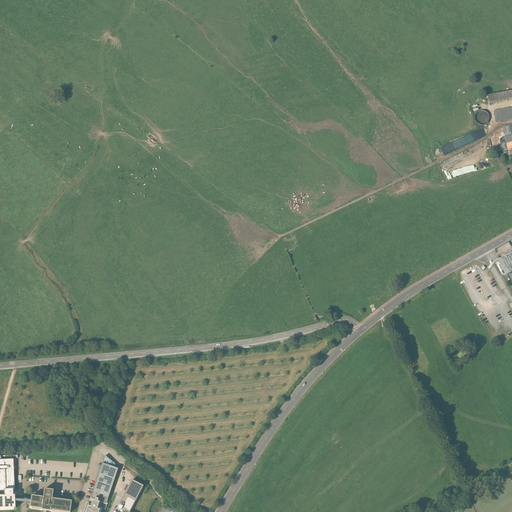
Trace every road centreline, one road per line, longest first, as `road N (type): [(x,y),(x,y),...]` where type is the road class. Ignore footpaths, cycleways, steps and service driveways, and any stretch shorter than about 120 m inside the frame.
road 1 (unclassified): [(359,331),(341,319),(243,343),(0,365)]
road 2 (track): [(279,236),(494,134),(490,108),(511,104)]
road 3 (tertiary): [(220,511),(282,414),(359,331)]
road 4 (tertiary): [(511,234),(359,331)]
